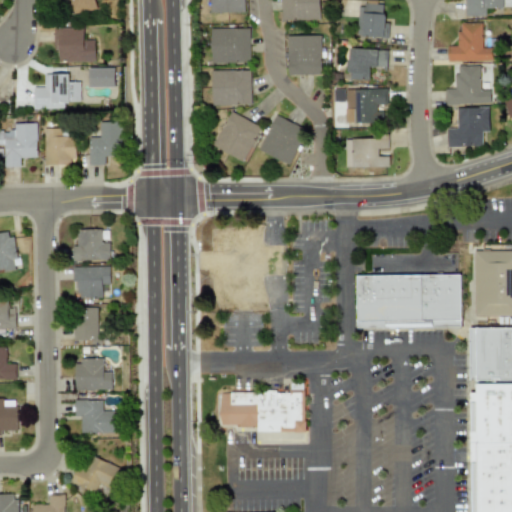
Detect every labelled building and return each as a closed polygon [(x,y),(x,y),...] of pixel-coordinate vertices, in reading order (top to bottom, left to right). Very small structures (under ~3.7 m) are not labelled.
[(94,10),(92,0),(56,0),(58,15),(94,10)] [(243,0),(209,0),(210,12),(243,12),(243,0)] [(319,0),(280,0),(281,20),(320,19),(319,0)] [(464,0),(464,16),(485,15),(485,7),(502,7),(501,0),(464,0)] [(383,36),(384,5),(357,4),(356,36),(383,36)] [(481,22),(457,23),(458,46),(447,46),(447,61),(491,60),(491,47),(481,47),(481,22)] [(94,40),(83,40),(83,27),(54,28),(54,51),(58,51),(58,62),(95,61),(94,40)] [(210,63),(250,63),(249,27),(210,28),(210,63)] [(286,35),(287,74),(321,74),(320,35),(286,35)] [(387,49),(347,48),(346,79),(368,80),(369,66),(386,67),(387,49)] [(444,104),(490,103),(490,90),(480,90),(479,65),(455,66),(455,88),(444,89),(444,104)] [(114,68),(88,68),(88,87),(114,88),(114,68)] [(250,70),(211,70),(211,105),(250,104),(250,70)] [(33,110),(64,109),(64,103),(80,102),(80,82),(69,82),(69,74),(44,75),(44,88),(33,88),(33,110)] [(382,122),(382,111),(376,111),(376,104),(385,104),(384,88),(344,89),(345,123),(382,122)] [(511,119),(511,96),(503,99),(508,121),(511,119)] [(456,107),(456,128),(446,128),(446,146),(481,146),(481,131),(488,131),(488,107),(456,107)] [(260,127),(231,111),(212,145),(241,162),(260,127)] [(257,149),(287,165),(306,130),(276,114),(257,149)] [(122,123),(100,122),(100,138),(90,138),(89,164),(105,165),(105,156),(121,157),(122,123)] [(37,158),(37,123),(15,123),(15,131),(0,130),(0,144),(4,145),(4,168),(21,167),(20,158),(37,158)] [(62,128),(44,129),(45,166),(75,165),(74,136),(62,136),(62,128)] [(344,167),(388,167),(388,156),(378,156),(378,149),(388,149),(387,137),(344,138),(344,167)] [(110,260),(109,242),(102,242),(102,229),(78,230),(78,245),(73,245),(73,261),(110,260)] [(263,230),(216,230),(215,290),(263,290),(263,274),(278,274),(278,245),(262,245),(263,230)] [(0,270),(14,269),(13,260),(14,259),(11,231),(0,232),(0,270)] [(474,316),(511,316),(511,250),(473,250),(474,316)] [(110,285),(110,267),(74,267),(74,282),(78,282),(78,298),(102,298),(102,285),(110,285)] [(460,274),(355,276),(356,328),(461,326),(460,274)] [(16,307),(9,307),(8,298),(0,298),(0,328),(16,328),(16,307)] [(98,307),(75,308),(75,341),(98,340),(98,307)] [(511,380),(511,327),(469,327),(469,380),(511,380)] [(7,347),(0,346),(0,379),(16,379),(16,363),(7,363),(7,347)] [(113,389),(112,372),(104,372),(104,358),(75,359),(76,390),(113,389)] [(219,392),(219,426),(255,426),(255,432),(304,431),(303,383),(289,383),(289,391),(219,392)] [(511,511),(511,383),(476,384),(476,392),(468,392),(468,511),(511,511)] [(82,416),(82,432),(119,433),(120,411),(103,411),(104,400),(76,400),(76,416),(82,416)] [(19,430),(18,408),(1,408),(1,412),(0,412),(0,436),(3,436),(3,431),(19,430)] [(72,482),(97,492),(100,484),(117,490),(125,469),(92,457),(87,468),(79,465),(72,482)] [(18,511),(18,494),(0,494),(0,511),(18,511)] [(65,511),(66,496),(49,496),(49,504),(33,504),(32,511),(65,511)]
